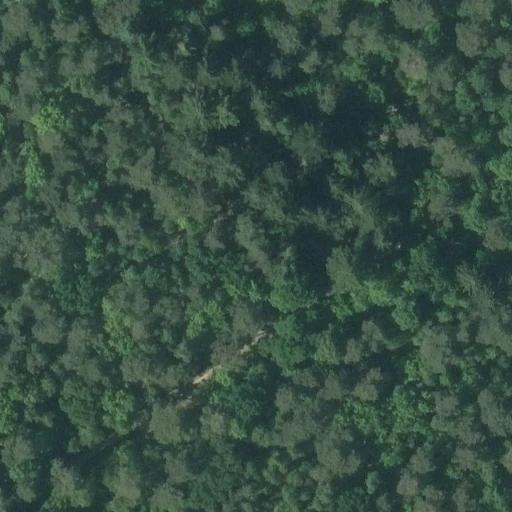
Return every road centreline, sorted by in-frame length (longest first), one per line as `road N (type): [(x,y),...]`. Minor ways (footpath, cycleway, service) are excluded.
road 1 (track): [(511,167),(3,511)]
road 2 (track): [(415,511),(81,0)]
